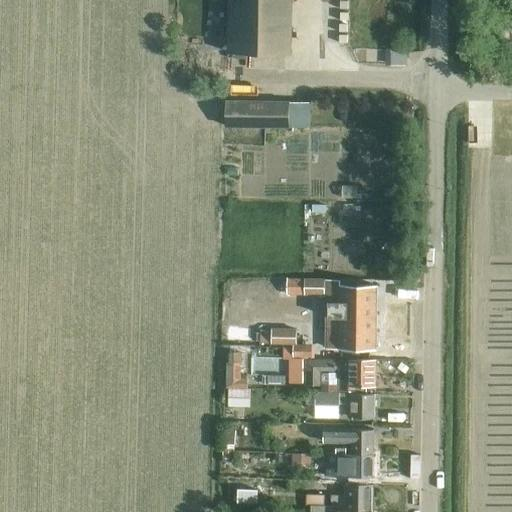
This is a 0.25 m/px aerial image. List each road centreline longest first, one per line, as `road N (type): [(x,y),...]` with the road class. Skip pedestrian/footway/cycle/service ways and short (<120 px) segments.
road 1 (residential): [(427,511),(433,241)]
road 2 (unclassified): [(433,241),(440,0)]
